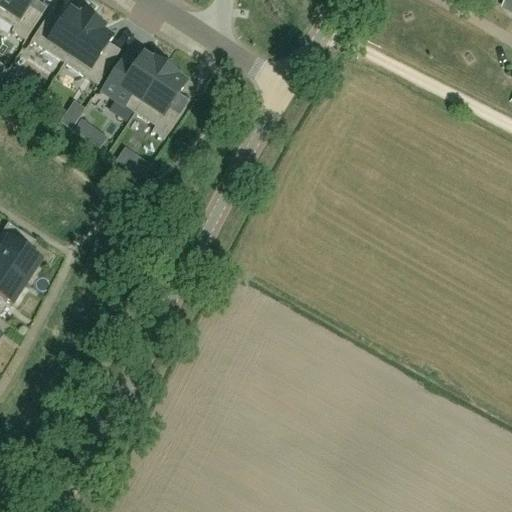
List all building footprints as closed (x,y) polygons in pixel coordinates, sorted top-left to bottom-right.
[(3,0),(0,5),(0,21),(13,30),(11,34),(25,43),(42,17),(29,9),(35,0),(3,0)] [(511,0),(508,0),(503,10),(511,14),(511,0)] [(64,65),(93,22),(82,14),(79,17),(69,11),(58,28),(46,20),(31,43),(64,65)] [(105,30),(93,22),(64,65),(98,87),(114,63),(105,57),(104,53),(113,40),(103,33),(105,30)] [(112,101),(134,116),(165,69),(153,61),(152,63),(142,56),(136,66),(124,58),(118,67),(100,93),(102,94),(112,101)] [(177,77),(165,69),(134,116),(155,129),(152,134),(164,142),(180,117),(169,110),(186,85),(176,79),(177,77)] [(18,96),(26,82),(16,76),(8,89),(18,96)] [(71,133),(76,125),(64,118),(59,125),(71,133)] [(87,141),(93,131),(82,124),(76,134),(87,141)] [(137,159),(129,170),(142,179),(150,168),(137,159)] [(0,267),(26,285),(41,263),(28,255),(35,244),(8,226),(0,237),(0,267)] [(26,285),(0,267),(0,305),(3,301),(12,307),(26,285)]
